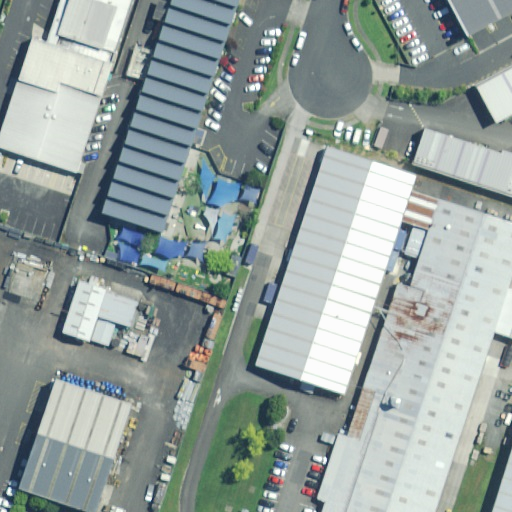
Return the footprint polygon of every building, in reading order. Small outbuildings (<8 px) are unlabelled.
[(60,0),(46,42),(111,64),(132,0),(60,0)] [(169,0),(99,213),(161,233),(238,0),(169,0)] [(506,13),(498,0),(377,0),(411,64),(418,65),(470,38),(468,34),(506,13)] [(511,0),(498,0),(506,13),(511,10),(511,0)] [(46,42),(31,37),(0,129),(0,148),(75,173),(111,64),(46,42)] [(511,65),(475,85),(496,122),(511,113),(511,65)] [(413,162),(511,194),(511,152),(502,149),(501,153),(424,128),(413,162)] [(415,176),(325,146),(269,323),(255,366),(344,395),(400,221),(410,191),(415,176)] [(438,200),(410,191),(400,221),(428,230),(438,200)] [(511,274),(511,224),(438,200),(428,230),(410,288),(397,283),(346,436),(338,433),(316,499),(325,502),(321,511),(435,511),(494,332),(511,338),(511,289),(508,288),(511,274)] [(247,240),(236,236),(230,251),(241,256),(247,240)] [(105,290),(78,281),(61,333),(88,342),(96,316),(104,292),(105,290)] [(137,302),(104,292),(96,316),(99,317),(116,323),(129,327),(137,302)] [(108,345),(116,323),(99,317),(91,340),(108,345)] [(91,511),(127,407),(52,382),(15,492),(76,511),(91,511)] [(511,511),(511,446),(491,511),(511,511)]
